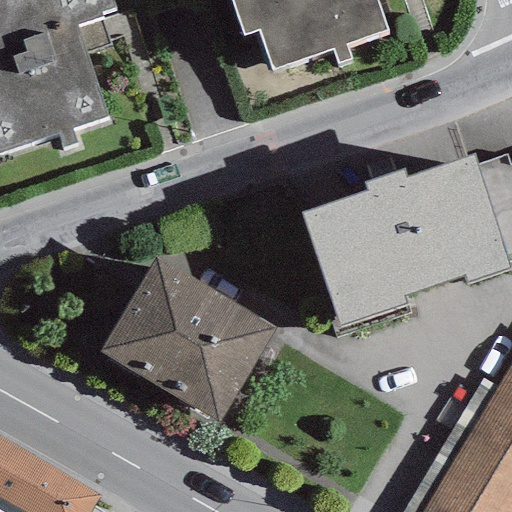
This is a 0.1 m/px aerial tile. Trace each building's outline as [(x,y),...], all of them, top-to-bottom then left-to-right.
[(0,0),(0,152),(108,115),(76,25),(101,17),(99,11),(113,7),(110,0),(0,0)] [(229,0),(242,36),(257,31),(271,70),(387,29),(377,0),(229,0)] [(367,191),(300,214),(337,326),(406,305),(403,296),(462,276),(465,285),(509,270),(472,156),(405,179),(403,170),(363,183),(367,191)] [(275,327),(154,259),(100,352),(220,425),(275,327)] [(511,511),(511,363),(423,511),(511,511)] [(100,496),(0,437),(0,499),(22,511),(89,511),(93,506),(100,496)] [(22,511),(0,499),(0,511),(22,511)]
